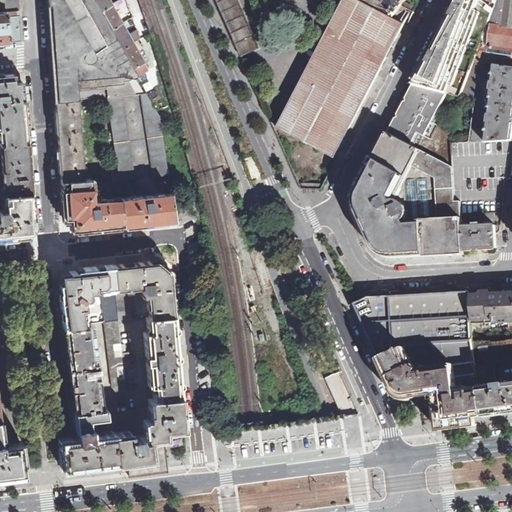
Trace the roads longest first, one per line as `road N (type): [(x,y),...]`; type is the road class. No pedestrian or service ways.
road 1 (residential): [(200,482),(179,237),(48,252)]
road 2 (unclassified): [(401,458),(297,224)]
road 3 (unclassified): [(297,224),(194,0)]
road 4 (residential): [(440,0),(332,209)]
road 5 (residential): [(332,209),(363,272),(379,278),(506,270)]
road 6 (primary): [(401,458),(200,482)]
road 7 (primary): [(200,482),(0,509)]
road 8 (residential): [(35,57),(48,252)]
